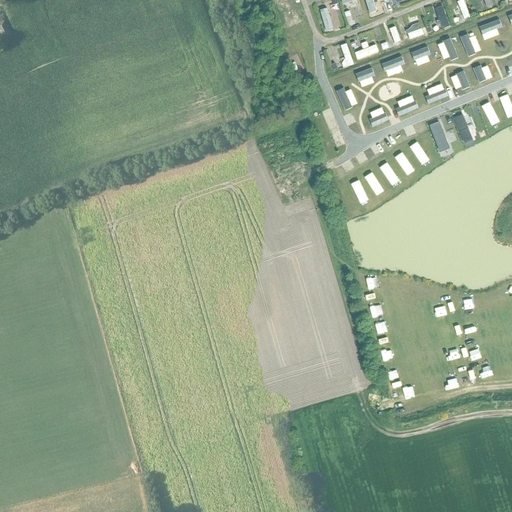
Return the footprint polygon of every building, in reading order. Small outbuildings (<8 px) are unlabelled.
[(285,21),(291,18),(282,0),(279,0),(276,2),(285,21)] [(345,0),(348,8),(343,10),(347,26),(354,24),(352,18),(361,15),(356,0),(345,0)] [(363,0),(368,13),(376,10),(372,0),(363,0)] [(323,30),(330,29),(327,8),(319,9),(323,30)] [(3,20),(0,21),(0,37),(1,40),(11,35),(3,20)] [(394,24),(388,26),(391,39),(397,37),(394,24)] [(345,43),(327,47),(331,66),(350,61),(345,43)]
